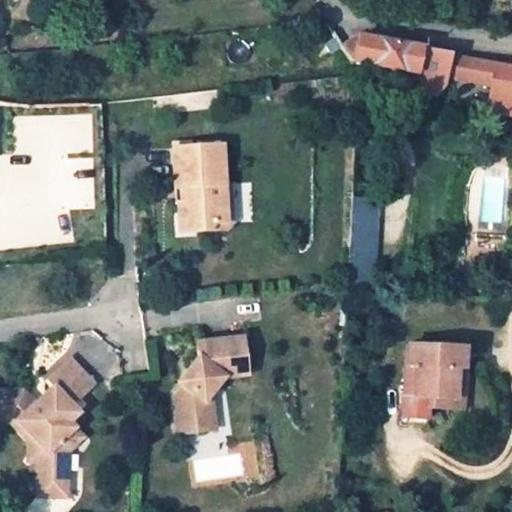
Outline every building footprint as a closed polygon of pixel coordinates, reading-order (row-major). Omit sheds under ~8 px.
[(489,96),(511,97),(511,65),(425,49),(359,37),(354,62),(414,71),(413,79),(418,89),(433,92),(443,83),(444,76),(491,84),(489,96)] [(352,69),(413,79),(414,71),(354,62),(352,69)] [(217,146),(169,148),(170,189),(178,189),(178,204),(173,204),(173,232),(200,232),(211,224),(219,224),(218,186),(217,146)] [(218,186),(219,224),(226,225),(226,186),(218,186)] [(376,284),(377,201),(350,201),(350,284),(376,284)] [(178,386),(168,395),(171,435),(202,432),(200,398),(210,387),(222,377),(245,375),(242,336),(195,340),(196,357),(185,369),(191,374),(178,386)] [(422,347),(406,346),(403,405),(426,406),(450,407),(451,385),(460,386),(462,358),(421,355),(422,347)] [(422,347),(421,355),(462,358),(462,349),(422,347)] [(15,429),(29,444),(26,447),(28,448),(28,457),(37,467),(36,480),(64,482),(66,454),(82,440),(67,422),(76,413),(69,405),(91,384),(68,358),(46,380),(52,388),(45,395),(47,406),(40,411),(23,394),(0,390),(0,426),(8,428),(15,429)] [(173,380),(178,386),(191,374),(185,369),(173,380)] [(460,386),(451,385),(450,407),(458,408),(460,386)] [(213,431),(210,387),(200,398),(202,432),(213,431)] [(426,406),(403,405),(402,415),(426,417),(426,406)] [(8,428),(26,447),(29,444),(15,429),(8,428)] [(63,502),(64,482),(36,480),(35,501),(63,502)]
